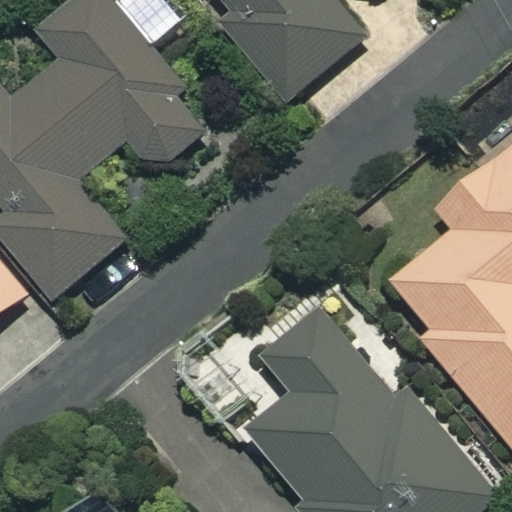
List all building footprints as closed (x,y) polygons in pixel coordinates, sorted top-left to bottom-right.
[(204,92),(116,0),(74,0),(37,28),(63,60),(16,98),(0,78),(0,197),(14,215),(2,225),(65,301),(142,239),(95,181),(138,146),(159,161),(188,160),(206,147),(215,126),(214,112),(204,92)] [(228,0),(237,11),(222,23),(294,111),(378,42),(343,0),(228,0)] [(460,231),(397,284),(434,330),(424,338),(511,448),(511,152),(439,206),(460,231)] [(0,322),(29,298),(0,262),(0,322)] [(257,433),(311,494),(294,509),(297,511),(495,511),(511,498),(411,386),(402,394),(325,307),(270,356),(302,392),(257,433)]
